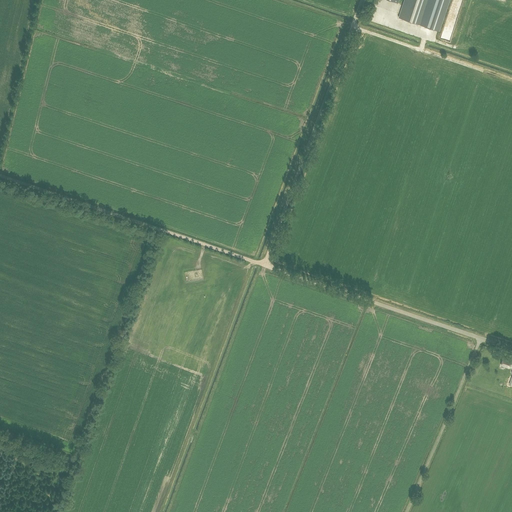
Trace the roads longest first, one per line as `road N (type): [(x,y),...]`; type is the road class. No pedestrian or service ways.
road 1 (unclassified): [(264,265),(361,0)]
road 2 (unclassified): [(264,265),(0,175)]
road 3 (unclassified): [(480,337),(264,265)]
road 4 (unclassified): [(406,511),(480,337)]
